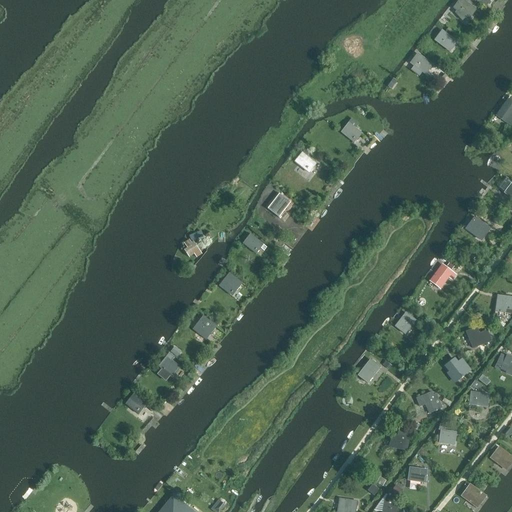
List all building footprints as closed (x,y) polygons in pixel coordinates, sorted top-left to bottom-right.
[(458,0),(453,8),(457,11),(456,12),(463,20),(471,12),(472,13),(475,9),(472,6),(475,2),(471,0),(458,0)] [(442,31),(434,41),(450,53),(457,43),(442,31)] [(417,54),(410,64),(426,76),(433,65),(417,54)] [(393,79),(388,86),(389,87),(391,89),(397,82),(395,80),(393,79)] [(511,128),(511,127),(511,102),(508,99),(496,116),(511,128)] [(341,133),(354,144),(361,134),(355,129),(357,126),(350,121),(341,133)] [(313,167),(316,164),(306,156),(306,155),(305,154),(304,154),(302,153),(295,162),(306,171),(311,165),(313,167)] [(505,180),(499,188),(505,193),(511,198),(511,205),(510,208),(511,209),(511,185),(511,184),(511,182),(508,179),(506,182),(505,180)] [(278,212),(280,210),(283,212),(287,206),(290,208),(293,205),(283,197),(284,194),(281,192),(272,203),(272,204),(270,206),(270,211),(274,214),(278,212)] [(489,233),(491,231),(487,226),(485,228),(478,221),(470,229),(476,236),(484,229),(489,233)] [(496,224),(493,228),(499,233),(502,228),(496,224)] [(201,232),(189,237),(191,243),(203,237),(201,232)] [(211,233),(205,235),(208,241),(213,238),(211,233)] [(250,235),(243,244),(256,254),(261,249),(264,251),(267,248),(250,235)] [(493,238),(488,242),(492,247),(497,242),(493,238)] [(202,255),(193,242),(192,243),(189,240),(184,244),(187,249),(184,251),(189,259),(194,255),(196,259),(202,255)] [(435,285),(440,288),(448,277),(451,280),(455,275),(452,272),(442,265),(434,277),(438,280),(435,285)] [(236,291),(239,287),(226,277),(218,287),(229,295),(234,289),(236,291)] [(496,298),(494,312),(511,314),(511,297),(510,297),(510,300),(496,298)] [(409,330),(416,322),(406,314),(395,327),(402,332),(406,328),(409,330)] [(210,334),(213,330),(204,324),(205,322),(201,319),(192,330),(203,338),(208,332),(210,334)] [(476,327),(465,331),(472,349),(492,341),(489,334),(484,335),(483,331),(479,333),(476,327)] [(171,352),(175,356),(179,351),(175,347),(171,352)] [(511,354),(507,352),(506,354),(502,366),(498,364),(494,373),(505,378),(511,363),(511,354)] [(162,370),(158,375),(166,381),(174,370),(177,372),(180,368),(171,361),(174,357),(170,354),(166,358),(166,357),(159,367),(162,370)] [(369,360),(357,375),(367,384),(380,368),(369,360)] [(458,380),(469,375),(465,366),(461,367),(458,360),(448,364),(452,371),(454,370),(458,380)] [(385,361),(383,365),(388,369),(391,366),(385,361)] [(480,381),(486,386),(490,382),(484,377),(480,381)] [(482,386),(475,381),(470,387),(474,390),(475,388),(479,391),(482,386)] [(469,406),(470,406),(480,407),(481,406),(486,406),(488,394),(471,392),(469,406)] [(421,397),(415,400),(419,408),(424,405),(426,405),(430,414),(435,412),(436,414),(441,412),(440,410),(442,409),(438,399),(436,394),(433,396),(432,393),(421,397)] [(143,409),(146,405),(136,398),(137,396),(134,394),(133,395),(125,404),(137,413),(141,407),(143,409)] [(413,421),(410,427),(416,429),(419,424),(413,421)] [(445,426),(443,426),(439,425),(439,431),(441,431),(439,444),(449,445),(450,443),(454,444),(456,433),(444,432),(445,426)] [(391,439),(390,445),(396,446),(396,449),(407,451),(409,439),(408,439),(409,434),(398,431),(397,437),(392,436),(391,439)] [(507,471),(511,464),(511,457),(499,448),(491,459),(507,471)] [(425,484),(427,471),(415,470),(416,467),(412,466),(410,482),(425,484)] [(376,483),(382,487),(386,481),(379,478),(376,483)] [(374,496),(378,490),(372,485),(367,491),(374,496)] [(461,497),(477,509),(486,498),(470,486),(461,497)] [(395,487),(391,492),(397,497),(401,492),(395,487)] [(398,511),(400,501),(389,493),(385,501),(383,511),(398,511)] [(192,511),(174,496),(160,511),(192,511)] [(339,499),(337,511),(355,511),(357,502),(339,499)] [(221,503),(214,510),(216,511),(220,511),(225,506),(221,503)]
